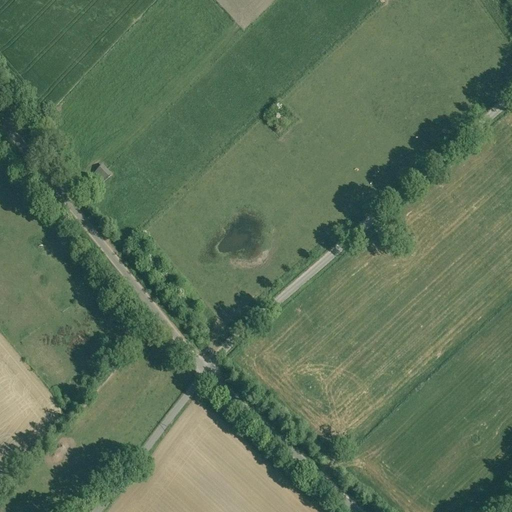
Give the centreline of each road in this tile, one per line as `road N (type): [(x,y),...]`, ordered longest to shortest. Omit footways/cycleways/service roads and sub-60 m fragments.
road 1 (unclassified): [(202,365),(511,94)]
road 2 (unclassified): [(0,121),(202,365)]
road 3 (unclassified): [(202,365),(357,511)]
road 4 (unclassified): [(202,365),(95,511)]
